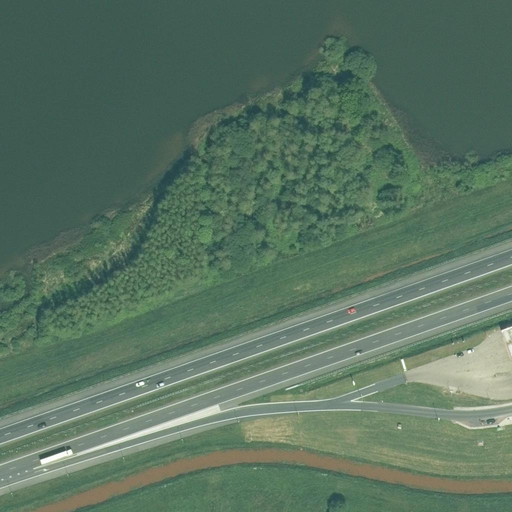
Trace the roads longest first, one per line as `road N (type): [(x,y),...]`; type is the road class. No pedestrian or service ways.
road 1 (motorway): [(511,255),(0,432)]
road 2 (motorway): [(29,462),(511,292)]
road 3 (motorway): [(29,462),(97,452),(223,414),(335,405)]
